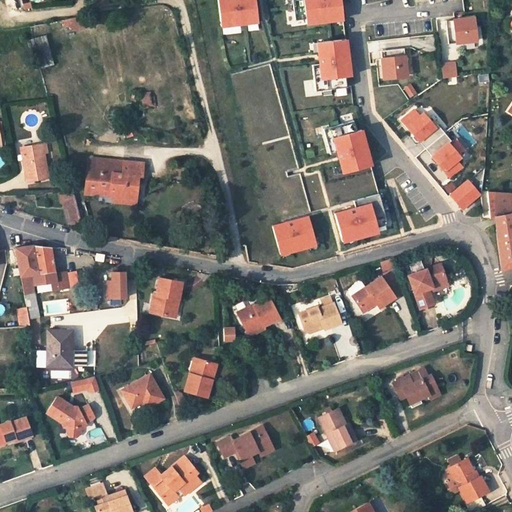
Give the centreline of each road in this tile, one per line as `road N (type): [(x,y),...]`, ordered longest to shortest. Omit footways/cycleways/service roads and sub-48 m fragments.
road 1 (residential): [(449,337),(0,495)]
road 2 (unclassified): [(234,269),(233,226),(180,10)]
road 3 (unclassified): [(453,236),(446,211),(366,115),(354,16)]
road 4 (residential): [(0,214),(68,239),(234,269)]
road 5 (residential): [(234,269),(307,274),(453,236)]
road 6 (residential): [(480,404),(324,481)]
road 7 (unclassified): [(489,282),(480,404)]
